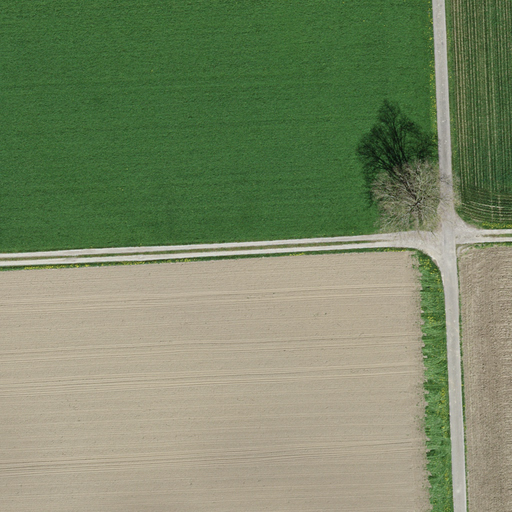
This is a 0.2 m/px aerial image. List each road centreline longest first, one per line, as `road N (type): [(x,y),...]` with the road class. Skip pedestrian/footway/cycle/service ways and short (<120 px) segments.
road 1 (track): [(0,259),(511,234)]
road 2 (unclassified): [(460,511),(437,0)]
